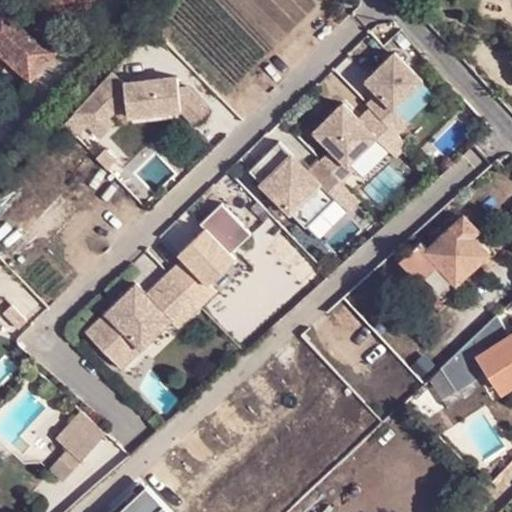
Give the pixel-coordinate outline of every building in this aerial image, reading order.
[(31,27),(5,4),(0,9),(0,47),(32,77),(56,52),(51,47),(62,34),(64,36),(94,3),(90,0),(52,0),(40,13),(43,15),(31,27)] [(383,95),(372,106),(375,110),(401,137),(413,125),(399,110),(427,84),(399,55),(371,82),(383,95)] [(113,75),(78,113),(92,126),(110,107),(114,111),(133,109),(134,115),(187,109),(202,125),(216,111),(191,86),(183,88),(181,77),(127,83),(115,72),(113,75)] [(364,121),(348,105),(318,134),(336,152),(325,163),(346,183),(358,171),(353,166),(380,139),(399,159),(412,147),(401,137),(375,110),(364,121)] [(110,107),(92,126),(104,137),(118,122),(112,117),(114,111),(110,107)] [(312,173),(283,143),(254,172),(310,229),(340,200),(312,173)] [(325,163),(324,161),(312,173),(340,200),(352,213),(364,202),(346,183),(325,163)] [(195,297),(205,308),(222,293),(214,285),(241,259),(236,254),(256,234),(227,204),(205,224),(210,229),(184,254),(188,259),(173,273),(195,297)] [(482,231),(469,218),(432,253),(426,247),(405,267),(421,283),(424,278),(444,299),(492,256),(477,238),(482,231)] [(195,297),(173,273),(151,294),(141,284),(89,332),(125,369),(175,321),(176,320),(173,318),(195,297)] [(205,308),(195,297),(173,318),(176,320),(175,321),(182,330),(205,308)] [(511,337),(498,315),(441,368),(459,394),(492,372),(506,392),(511,387),(511,337)] [(74,412),(33,454),(60,478),(102,436),(74,412)] [(168,425),(160,416),(153,423),(161,431),(168,425)]
